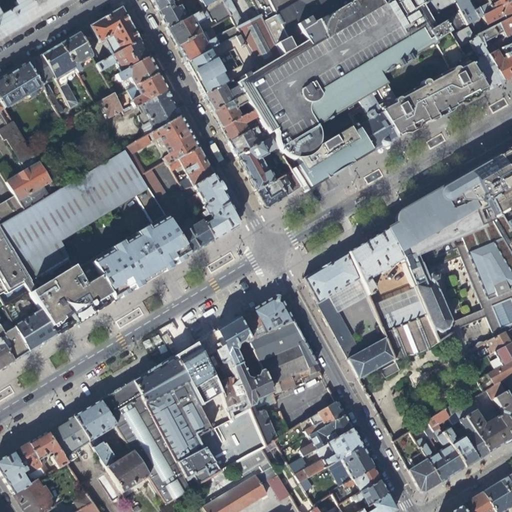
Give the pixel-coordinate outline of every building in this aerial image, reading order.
[(0,39),(26,25),(68,0),(18,0),(14,3),(17,7),(0,16),(0,39)] [(148,0),(156,12),(169,4),(171,2),(173,0),(148,0)] [(183,1),(176,4),(174,0),(173,0),(171,2),(169,4),(156,12),(166,31),(185,20),(180,12),(187,8),(183,1)] [(217,24),(229,17),(228,15),(219,0),(217,0),(212,3),(210,0),(196,0),(202,9),(204,8),(212,22),(215,20),(217,24)] [(219,0),(228,15),(234,11),(228,0),(219,0)] [(269,140),(277,153),(289,157),(297,158),(309,154),(316,148),(319,140),(318,130),(316,122),(342,106),(365,93),(387,81),(382,73),(433,44),(415,12),(408,0),(355,0),(345,6),(314,22),(318,32),(308,38),(303,41),(291,48),(278,55),(269,62),(257,70),(259,74),(236,89),(241,96),(246,104),(251,113),(255,119),(260,127),(264,132),(269,140)] [(249,0),(259,18),(261,22),(275,15),(265,0),(249,0)] [(265,0),(275,15),(291,48),(303,41),(308,38),(289,0),(265,0)] [(289,0),(308,38),(318,32),(314,22),(309,11),(304,0),(289,0)] [(304,0),(309,11),(332,0),(304,0)] [(332,0),(309,11),(314,22),(345,6),(342,0),(332,0)] [(408,0),(415,12),(422,8),(435,0),(408,0)] [(429,18),(454,4),(459,0),(435,0),(422,8),(429,18)] [(475,12),(467,0),(459,0),(454,4),(459,12),(468,27),(474,23),(479,20),(509,0),(484,0),(478,4),(481,8),(475,12)] [(493,21),(496,25),(511,15),(511,0),(509,0),(479,20),(480,23),(483,21),(486,25),(493,21)] [(429,18),(422,8),(415,12),(433,44),(466,103),(486,92),(482,85),(471,68),(466,61),(464,58),(452,38),(443,23),(435,28),(429,18)] [(103,40),(112,55),(137,41),(119,9),(114,12),(97,22),(88,27),(98,43),(103,40)] [(212,27),(202,9),(193,15),(185,20),(166,31),(175,48),(195,37),(189,26),(194,24),(203,19),(208,29),(212,27)] [(243,26),(234,11),(228,15),(229,17),(231,22),(234,28),(235,30),(243,26)] [(459,12),(443,23),(452,38),(468,27),(459,12)] [(278,55),(291,48),(275,15),(261,22),(278,55)] [(501,32),(504,37),(511,32),(511,15),(496,25),(489,30),(481,35),(475,38),(480,45),(501,32)] [(259,18),(243,26),(235,30),(239,36),(257,70),(269,62),(278,55),(261,22),(259,18)] [(486,25),(489,30),(496,25),(493,21),(486,25)] [(481,35),(474,23),(468,27),(475,38),(481,35)] [(200,34),(194,24),(189,26),(195,37),(200,34)] [(480,62),(471,68),(482,85),(486,92),(497,86),(503,83),(487,57),(483,51),(480,45),(475,38),(468,27),(452,38),(464,58),(473,52),(480,62)] [(204,31),(200,34),(195,37),(175,48),(180,57),(184,65),(232,39),(239,36),(235,30),(234,28),(209,41),(204,31)] [(511,32),(504,37),(483,51),(487,57),(500,49),(511,42),(511,32)] [(76,65),(89,57),(88,54),(76,35),(57,46),(75,76),(81,86),(86,83),(81,74),(83,72),(80,67),(77,67),(76,65)] [(232,39),(184,65),(192,78),(203,98),(228,82),(232,83),(236,89),(259,74),(257,70),(239,36),(232,39)] [(113,64),(118,73),(146,58),(141,49),(137,41),(112,55),(102,60),(94,65),(98,72),(113,64)] [(511,54),(511,42),(500,49),(506,58),(511,54)] [(387,81),(365,93),(377,111),(392,135),(396,142),(422,127),(431,123),(466,103),(433,44),(382,73),(387,81)] [(62,84),(75,76),(57,46),(40,56),(52,80),(67,109),(73,105),(72,101),(62,84)] [(511,77),(511,54),(506,58),(500,49),(487,57),(503,83),(511,77)] [(96,50),(88,54),(89,57),(94,65),(102,60),(96,50)] [(42,85),(52,80),(40,56),(25,65),(41,90),(54,112),(57,115),(60,113),(61,111),(58,107),(56,107),(45,88),(42,85)] [(127,78),(132,87),(155,75),(151,68),(146,58),(118,73),(113,76),(115,82),(118,83),(127,78)] [(24,100),(41,90),(25,65),(21,67),(9,75),(0,80),(0,107),(1,110),(21,98),(24,100)] [(133,104),(131,105),(132,109),(139,105),(164,91),(160,83),(155,75),(132,87),(124,92),(129,101),(132,102),(133,104)] [(203,98),(210,113),(241,96),(236,89),(232,83),(228,82),(203,98)] [(139,128),(144,136),(146,134),(178,117),(171,104),(164,91),(139,105),(143,113),(135,117),(138,123),(141,126),(139,128)] [(365,93),(342,106),(367,149),(371,155),(377,152),(379,151),(392,144),(396,142),(392,135),(377,111),(365,93)] [(119,110),(113,98),(111,95),(96,103),(102,113),(104,112),(107,117),(119,110)] [(235,111),(240,107),(246,104),(241,96),(210,113),(219,129),(240,119),(235,111)] [(122,114),(132,109),(131,105),(120,111),(122,114)] [(289,157),(277,153),(291,173),(301,189),(312,182),(321,177),(367,149),(342,106),(316,122),(318,130),(319,140),(316,148),(309,154),(297,158),(289,157)] [(31,156),(1,110),(0,107),(0,137),(2,140),(3,139),(15,159),(21,162),(31,156)] [(245,116),(240,107),(235,111),(240,119),(245,116)] [(59,120),(57,115),(54,112),(49,115),(52,120),(47,123),(48,126),(59,120)] [(243,125),(255,119),(251,113),(245,116),(240,119),(219,129),(227,143),(248,133),(243,125)] [(165,166),(167,164),(195,148),(187,132),(178,117),(146,134),(151,141),(155,139),(165,156),(161,158),(165,166)] [(252,139),(264,132),(260,127),(248,133),(227,143),(234,157),(256,146),(252,139)] [(148,143),(144,136),(137,139),(142,147),(148,143)] [(132,152),(142,147),(137,139),(133,142),(122,149),(124,151),(126,155),(132,152)] [(261,144),(256,146),(234,157),(254,192),(271,184),(266,172),(265,173),(259,160),(266,157),(261,144)] [(511,147),(511,148),(496,157),(507,175),(503,177),(511,193),(511,147)] [(184,172),(188,180),(191,186),(210,175),(203,161),(195,148),(167,164),(171,171),(180,165),(184,172)] [(22,211),(0,224),(0,233),(28,282),(33,279),(66,260),(63,254),(61,246),(58,241),(133,196),(149,223),(72,270),(82,286),(97,279),(111,303),(147,281),(165,270),(188,256),(176,236),(172,229),(169,225),(157,206),(139,176),(126,155),(124,151),(59,190),(58,189),(46,196),(22,211)] [(144,173),(132,152),(126,155),(139,176),(144,173)] [(478,216),(469,219),(472,227),(492,273),(494,281),(498,288),(511,280),(511,193),(503,177),(507,175),(496,157),(482,165),(467,174),(479,198),(485,212),(478,215),(478,216)] [(5,183),(13,198),(22,211),(46,196),(40,186),(47,182),(35,163),(5,183)] [(174,177),(184,172),(180,165),(171,171),(174,177)] [(271,184),(254,192),(261,205),(261,206),(262,207),(264,208),(267,208),(269,208),(282,199),(301,189),(291,173),(271,184)] [(455,181),(440,189),(450,215),(455,226),(462,223),(469,219),(478,216),(475,211),(471,203),(479,198),(467,174),(455,181)] [(197,219),(199,223),(210,242),(235,228),(236,222),(220,193),(210,175),(191,186),(202,207),(199,209),(199,212),(202,216),(197,219)] [(181,189),(191,186),(188,180),(178,183),(181,189)] [(431,275),(427,277),(427,280),(426,281),(419,265),(455,249),(493,339),(501,336),(493,322),(511,310),(511,280),(498,288),(494,281),(492,273),(472,227),(458,234),(455,226),(450,215),(440,189),(433,193),(425,198),(428,205),(421,209),(403,220),(399,222),(384,231),(398,259),(399,262),(398,263),(412,289),(413,288),(414,290),(419,301),(425,316),(437,342),(454,331),(432,282),(434,281),(435,276),(431,275)] [(13,198),(0,206),(0,224),(22,211),(13,198)] [(471,203),(475,211),(478,216),(478,215),(485,212),(479,198),(471,203)] [(166,201),(157,206),(169,225),(179,220),(172,208),(171,209),(166,201)] [(458,234),(472,227),(469,219),(462,223),(455,226),(458,234)] [(181,223),(179,220),(169,225),(172,229),(181,223)] [(199,223),(176,236),(188,256),(201,248),(210,242),(199,223)] [(385,269),(398,259),(384,231),(366,242),(346,254),(358,280),(366,298),(370,297),(370,294),(375,292),(368,281),(378,274),(379,276),(387,271),(385,269)] [(0,303),(3,308),(20,300),(28,296),(35,308),(36,310),(53,339),(64,332),(87,318),(111,303),(97,279),(82,286),(72,270),(66,260),(33,279),(28,282),(0,233),(0,303)] [(328,297),(358,280),(346,254),(334,260),(320,269),(302,280),(312,299),(315,304),(328,297)] [(337,313),(366,298),(358,280),(328,297),(337,313)] [(246,281),(239,284),(245,293),(251,290),(246,281)] [(370,308),(376,319),(419,301),(414,290),(370,308)] [(27,312),(35,308),(28,296),(20,300),(27,312)] [(254,308),(266,333),(290,322),(275,296),(254,308)] [(337,313),(328,297),(315,304),(330,331),(333,329),(334,332),(331,334),(346,360),(369,348),(365,341),(356,347),(337,313)] [(376,319),(382,334),(425,316),(419,301),(376,319)] [(266,333),(254,308),(232,321),(244,343),(266,333)] [(30,317),(12,329),(26,355),(33,351),(39,347),(53,339),(36,310),(28,314),(30,317)] [(511,310),(493,322),(501,336),(511,329),(511,310)] [(430,347),(437,342),(425,316),(382,334),(385,339),(394,360),(395,361),(401,358),(402,360),(408,357),(407,355),(414,354),(414,356),(420,353),(419,352),(421,351),(425,349),(426,351),(431,349),(430,347)] [(0,348),(8,366),(18,360),(26,355),(12,329),(8,321),(0,325),(0,348)] [(262,414),(260,415),(255,414),(252,408),(254,404),(270,395),(269,392),(266,386),(244,343),(232,321),(213,334),(227,366),(232,377),(242,401),(246,411),(262,447),(272,441),(276,439),(264,414),(262,414)] [(266,333),(244,343),(266,386),(296,373),(298,379),(317,371),(290,322),(266,333)] [(222,368),(227,366),(213,334),(205,339),(195,345),(208,370),(211,377),(217,374),(211,360),(216,358),(222,368)] [(486,351),(489,356),(507,345),(501,336),(493,339),(485,343),(488,349),(486,351)] [(375,371),(379,368),(394,360),(385,339),(369,348),(346,360),(357,381),(375,371)] [(485,358),(493,372),(511,361),(511,347),(510,344),(507,345),(489,356),(485,358)] [(0,370),(0,371),(8,366),(0,348),(0,370)] [(199,485),(219,473),(196,438),(209,430),(187,388),(184,383),(171,358),(164,361),(156,367),(131,382),(168,453),(183,480),(187,477),(189,473),(187,470),(197,464),(203,475),(198,478),(197,481),(199,485)] [(227,379),(222,368),(216,358),(211,360),(217,374),(222,382),(227,379)] [(379,368),(383,375),(397,367),(395,361),(394,360),(379,368)] [(497,385),(511,375),(511,361),(493,372),(480,380),(475,382),(481,394),(485,392),(497,385)] [(467,368),(475,382),(480,380),(472,365),(467,368)] [(399,370),(397,367),(383,375),(385,378),(391,374),(399,370)] [(227,409),(242,401),(232,377),(227,379),(222,382),(215,385),(217,390),(226,414),(229,412),(227,409)] [(191,387),(187,381),(184,383),(187,388),(209,430),(196,438),(219,473),(230,467),(241,460),(258,450),(262,447),(246,411),(229,420),(226,414),(217,390),(206,393),(201,384),(196,384),(191,387)] [(168,453),(131,382),(115,391),(98,401),(113,426),(117,432),(125,445),(129,452),(145,477),(149,483),(163,506),(172,501),(188,491),(183,480),(168,453)] [(490,401),(492,400),(502,393),(497,385),(485,392),(490,401)] [(479,419),(472,410),(462,417),(486,455),(496,449),(502,446),(511,439),(511,410),(510,407),(502,393),(492,400),(500,412),(499,415),(480,426),(478,424),(479,419)] [(96,437),(113,426),(98,401),(92,405),(85,409),(71,417),(87,442),(121,494),(145,477),(129,452),(110,464),(107,459),(111,456),(103,443),(101,445),(96,437)] [(452,403),(442,410),(446,417),(451,424),(457,420),(462,417),(472,410),(466,402),(455,409),(452,403)] [(306,438),(307,437),(342,416),(337,408),(335,403),(315,415),(320,421),(314,425),(302,432),(306,438)] [(435,425),(446,417),(442,410),(425,421),(432,430),(432,431),(437,428),(435,425)] [(310,418),(314,425),(320,421),(315,415),(310,418)] [(302,459),(315,451),(350,430),(346,423),(342,416),(307,437),(311,444),(311,445),(298,453),(302,459)] [(73,450),(87,442),(71,417),(68,419),(59,425),(45,433),(61,458),(73,450)] [(455,431),(460,439),(475,462),(481,458),(486,455),(462,417),(457,420),(462,427),(455,431)] [(424,434),(432,430),(425,421),(418,426),(424,434)] [(446,447),(436,453),(451,477),(457,473),(463,469),(439,430),(437,428),(432,431),(434,434),(442,446),(445,446),(446,447)] [(442,428),(439,430),(463,469),(470,465),(475,462),(460,439),(452,444),(449,440),(451,439),(452,437),(447,429),(444,431),(442,428)] [(298,484),(339,461),(360,448),(350,430),(315,451),(321,462),(294,478),(298,484)] [(427,439),(434,434),(432,431),(432,430),(424,434),(427,439)] [(118,449),(125,445),(117,432),(111,436),(118,449)] [(65,463),(61,458),(45,433),(37,437),(26,444),(36,461),(49,453),(50,454),(53,454),(49,457),(56,468),(65,463)] [(414,442),(425,460),(440,484),(444,481),(451,477),(436,453),(428,458),(427,456),(430,454),(430,452),(421,438),(414,442)] [(26,474),(39,466),(36,461),(26,444),(19,448),(10,453),(20,470),(23,468),(26,474)] [(339,461),(350,480),(371,469),(360,448),(339,461)] [(288,496),(258,450),(241,460),(230,467),(238,479),(256,468),(259,472),(265,482),(277,503),(288,496)] [(20,470),(10,453),(0,459),(0,477),(2,480),(12,495),(32,483),(26,474),(23,468),(20,470)] [(425,460),(406,471),(417,491),(423,494),(440,484),(425,460)] [(43,465),(39,466),(44,475),(48,473),(43,465)] [(353,486),(358,494),(378,482),(371,469),(350,480),(328,492),(329,494),(330,495),(344,488),(347,489),(353,486)] [(257,486),(265,482),(259,472),(252,477),(257,486)] [(511,501),(511,474),(510,475),(500,482),(511,502),(511,501)] [(124,499),(149,483),(145,477),(121,494),(124,499)] [(237,511),(263,496),(257,486),(252,477),(200,509),(201,511),(237,511)] [(36,481),(32,483),(12,495),(20,508),(22,511),(45,511),(52,508),(47,500),(49,498),(43,488),(41,489),(36,481)] [(361,499),(366,507),(386,495),(378,482),(358,494),(348,500),(350,502),(352,501),(354,504),(361,499)] [(503,511),(511,506),(511,502),(500,482),(492,487),(482,493),(493,510),(494,511),(503,511)] [(308,500),(311,505),(329,494),(328,492),(327,493),(325,490),(308,500)] [(489,511),(493,510),(482,493),(472,499),(459,507),(462,511),(489,511)] [(73,502),(79,510),(90,503),(85,494),(73,502)] [(324,511),(336,505),(330,495),(329,494),(311,505),(313,509),(314,511),(324,511)] [(356,511),(392,511),(394,511),(386,495),(366,507),(359,511),(356,511)] [(354,504),(359,511),(366,507),(361,499),(354,504)] [(175,505),(172,501),(163,506),(166,510),(175,505)] [(96,511),(90,503),(79,510),(79,511),(96,511)]
